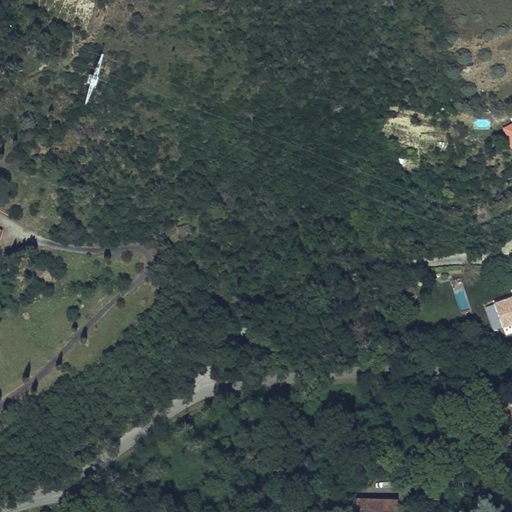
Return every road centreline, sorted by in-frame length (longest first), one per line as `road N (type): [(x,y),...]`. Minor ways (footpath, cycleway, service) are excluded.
road 1 (residential): [(202,392),(205,370),(221,353),(330,283),(417,259),(511,258)]
road 2 (tertiary): [(202,392),(277,378),(511,367)]
road 3 (tertiary): [(64,485),(202,392)]
